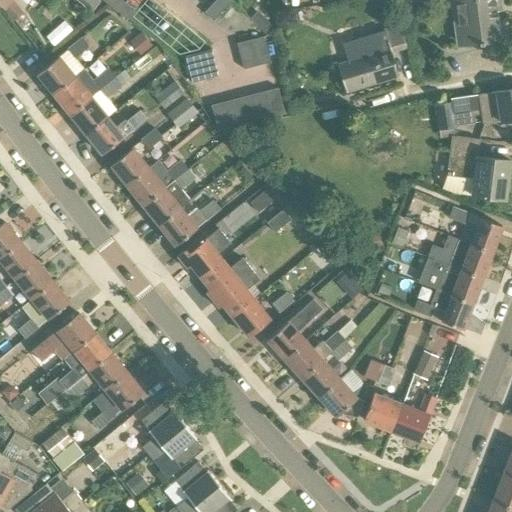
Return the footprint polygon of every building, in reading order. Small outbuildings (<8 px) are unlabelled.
[(12,0),(0,0),(0,5),(4,8),(15,21),(24,14),(12,0)] [(98,0),(76,0),(92,12),(101,1),(98,0)] [(122,0),(112,0),(109,5),(119,12),(126,3),(122,0)] [(227,6),(219,0),(217,0),(205,13),(214,20),(227,6)] [(391,0),(376,0),(375,5),(388,10),(391,0)] [(502,0),(450,0),(451,0),(456,0),(463,45),(480,43),(480,45),(485,45),(484,43),(501,40),(497,12),(504,11),(502,0)] [(126,3),(119,12),(129,20),(136,11),(126,3)] [(364,41),(345,47),(349,63),(338,66),(346,92),(399,76),(392,52),(408,47),(401,26),(363,38),(364,41)] [(152,47),(142,33),(130,42),(140,56),(152,47)] [(258,66),(272,62),(265,36),(252,40),(258,66)] [(54,94),(85,70),(75,58),(89,47),(83,38),(38,74),(54,94)] [(252,40),(238,43),(245,69),(258,66),(252,40)] [(206,79),(220,76),(213,50),(200,53),(206,79)] [(200,53),(186,57),(193,83),(206,79),(200,53)] [(70,114),(92,97),(101,90),(115,78),(107,69),(93,80),(85,70),(54,94),(70,114)] [(124,71),(115,78),(120,84),(129,77),(124,71)] [(120,84),(115,78),(101,90),(108,98),(122,87),(120,84)] [(165,108),(183,93),(174,81),(155,97),(165,108)] [(272,117),(286,114),(279,88),(266,91),(272,117)] [(511,90),(451,100),(452,104),(437,107),(441,133),(456,130),(454,116),(481,111),(483,126),(501,123),(502,128),(511,126),(511,90)] [(252,95),(259,120),(272,117),(266,91),(252,95)] [(239,98),(246,124),(259,120),(252,95),(239,98)] [(108,117),(92,97),(70,114),(87,135),(108,117)] [(226,102),(232,127),(246,124),(239,98),(226,102)] [(196,112),(187,99),(168,114),(178,127),(187,120),(196,112)] [(226,102),(212,105),(219,131),(232,127),(226,102)] [(116,128),(108,117),(87,135),(103,155),(147,119),(141,110),(127,121),(126,120),(116,128)] [(141,139),(142,141),(149,149),(163,138),(156,130),(155,128),(141,139)] [(454,194),(472,196),(506,200),(511,161),(478,157),(480,140),(452,137),(447,176),(442,189),(454,194)] [(128,186),(149,169),(132,149),(112,166),(128,186)] [(158,161),(149,169),(128,186),(144,206),(175,181),(188,170),(181,161),(167,172),(158,161)] [(188,170),(175,181),(144,206),(160,226),(181,209),(191,201),(182,190),(181,189),(195,178),(188,170)] [(276,200),(268,190),(252,203),(260,213),(276,200)] [(188,217),(181,209),(160,226),(176,246),(221,210),(214,201),(200,213),(197,209),(188,217)] [(450,218),(464,223),(468,213),(454,208),(453,207),(449,217),(450,218)] [(283,211),(268,223),(276,233),(291,220),(283,211)] [(458,239),(472,244),(493,252),(503,226),(468,213),(464,223),(458,239)] [(0,259),(0,260),(21,242),(5,222),(0,226),(0,259)] [(397,228),(391,243),(402,247),(408,232),(397,228)] [(192,265),(201,277),(222,260),(218,255),(232,244),(220,229),(189,253),(186,250),(178,256),(188,269),(192,265)] [(379,236),(367,238),(368,247),(368,248),(382,246),(380,236),(379,236)] [(432,259),(462,270),(483,278),(493,252),(472,244),(458,239),(452,255),(436,248),(432,259)] [(0,260),(9,270),(16,279),(37,262),(21,242),(0,260)] [(230,269),(222,260),(201,277),(211,289),(207,292),(213,300),(252,269),(243,259),(230,269)] [(445,275),(439,291),(452,296),(473,304),(483,278),(462,270),(432,259),(428,269),(445,275)] [(37,262),(16,279),(32,300),(54,282),(37,262)] [(260,280),(252,269),(213,300),(219,308),(224,305),(233,317),(255,300),(247,290),(260,280)] [(353,298),(363,288),(364,288),(359,282),(358,280),(345,292),(346,293),(351,299),(353,298)] [(32,300),(23,307),(32,319),(19,330),(26,338),(70,302),(54,282),(32,300)] [(387,300),(392,288),(380,284),(376,296),(387,300)] [(0,306),(14,295),(7,286),(0,291),(0,306)] [(452,296),(439,291),(435,289),(430,305),(417,300),(413,310),(463,330),(473,304),(452,296)] [(287,293),(274,304),(280,313),(294,302),(287,293)] [(323,309),(314,299),(268,340),(285,359),(306,341),(298,332),(323,309)] [(263,310),(255,300),(233,317),(250,337),(271,320),(263,310)] [(79,313),(33,351),(42,362),(67,342),(74,350),(95,333),(79,313)] [(338,331),(340,334),(343,339),(356,328),(357,327),(350,320),(349,321),(338,331)] [(344,340),(343,339),(338,331),(324,343),(322,341),(313,349),(306,341),(285,359),(303,379),(323,360),(332,352),(344,340)] [(95,333),(74,350),(64,359),(72,369),(60,380),(58,377),(38,393),(48,405),(67,390),(81,378),(111,353),(95,333)] [(352,348),(344,340),(332,352),(339,360),(352,348)] [(424,350),(413,374),(426,380),(437,356),(424,350)] [(111,353),(81,378),(67,390),(74,398),(97,379),(107,390),(128,373),(111,353)] [(340,380),(323,360),(303,379),(320,398),(340,380)] [(383,366),(376,382),(389,386),(395,369),(383,366)] [(351,370),(340,380),(320,398),(337,417),(340,414),(357,399),(356,397),(359,394),(364,383),(351,370)] [(128,373),(107,390),(97,398),(107,410),(93,422),(100,430),(144,393),(128,373)] [(7,387),(2,391),(9,400),(18,393),(14,388),(7,387)] [(392,431),(402,404),(374,393),(364,420),(392,431)] [(402,404),(392,431),(420,442),(437,398),(427,394),(420,411),(402,404)] [(19,396),(10,403),(17,411),(26,403),(19,396)] [(364,401),(357,399),(340,414),(357,418),(364,401)] [(149,456),(186,425),(174,411),(173,412),(165,402),(142,421),(150,431),(149,432),(154,438),(143,448),(149,456)] [(12,431),(3,424),(0,427),(0,436),(4,440),(12,431)] [(186,425),(149,456),(155,463),(167,453),(172,460),(173,459),(181,469),(204,450),(196,440),(197,439),(186,425)] [(98,441),(108,456),(130,442),(120,427),(98,441)] [(42,443),(52,458),(72,442),(62,428),(42,443)] [(32,442),(15,433),(10,441),(27,451),(32,442)] [(105,461),(94,448),(83,457),(94,470),(105,461)] [(3,455),(0,459),(0,508),(3,504),(8,507),(33,488),(31,486),(38,474),(15,462),(3,455)] [(189,497),(176,507),(179,511),(187,511),(220,485),(208,471),(207,472),(199,462),(176,481),(189,497)] [(511,476),(505,473),(494,501),(511,507),(511,476)] [(145,487),(135,475),(125,483),(136,495),(145,487)] [(33,511),(71,511),(83,502),(74,491),(62,501),(50,487),(48,484),(32,497),(40,506),(33,511)] [(220,485),(187,511),(235,511),(238,510),(230,500),(231,499),(220,485)] [(511,511),(511,507),(494,501),(489,511),(511,511)] [(91,511),(83,502),(71,511),(91,511)]
